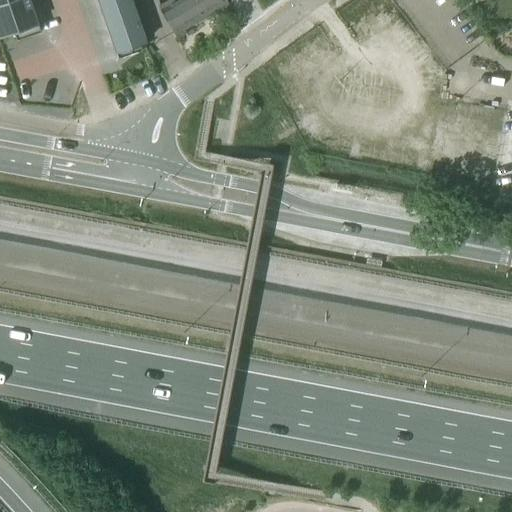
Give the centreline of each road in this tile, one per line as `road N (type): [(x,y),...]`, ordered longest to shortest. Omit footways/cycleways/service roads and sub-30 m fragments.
road 1 (motorway): [(0,355),(511,451)]
road 2 (motorway): [(511,346),(0,250)]
road 3 (secondary): [(118,186),(379,236),(463,244)]
road 4 (secondary): [(463,244),(147,161)]
road 5 (unknown): [(327,10),(348,39),(411,70),(422,97),(420,128),(389,143),(344,139),(319,119),(306,79)]
road 6 (residential): [(147,161),(164,112),(313,0)]
road 7 (secondary): [(147,161),(0,135)]
